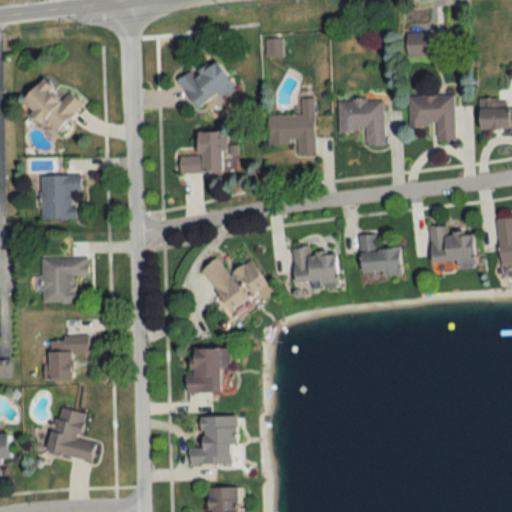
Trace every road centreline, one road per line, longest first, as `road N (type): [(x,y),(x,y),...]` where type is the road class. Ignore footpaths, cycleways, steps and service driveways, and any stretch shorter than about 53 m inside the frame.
road 1 (residential): [(128,6),(139,511)]
road 2 (residential): [(511,178),(134,234)]
road 3 (tertiary): [(0,20),(174,0)]
